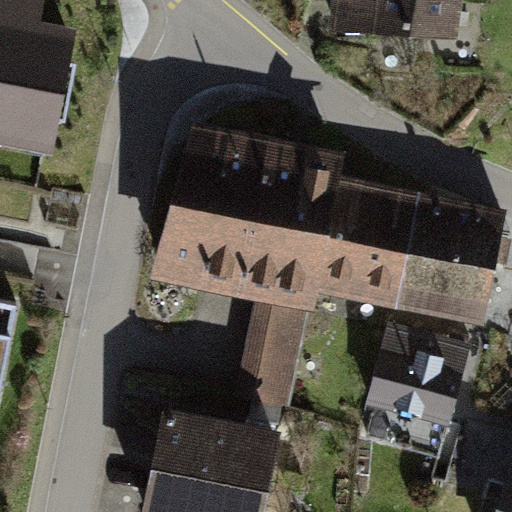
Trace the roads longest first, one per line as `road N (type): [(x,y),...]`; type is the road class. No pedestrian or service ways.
road 1 (residential): [(66,511),(148,122),(196,54),(232,30)]
road 2 (residential): [(511,198),(330,100),(232,30)]
